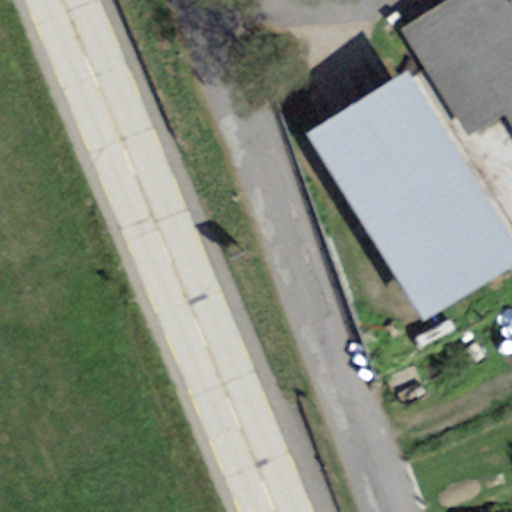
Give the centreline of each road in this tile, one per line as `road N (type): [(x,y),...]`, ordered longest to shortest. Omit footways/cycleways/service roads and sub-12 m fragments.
road 1 (primary): [(277,511),(62,0)]
road 2 (unclassified): [(201,0),(392,511)]
